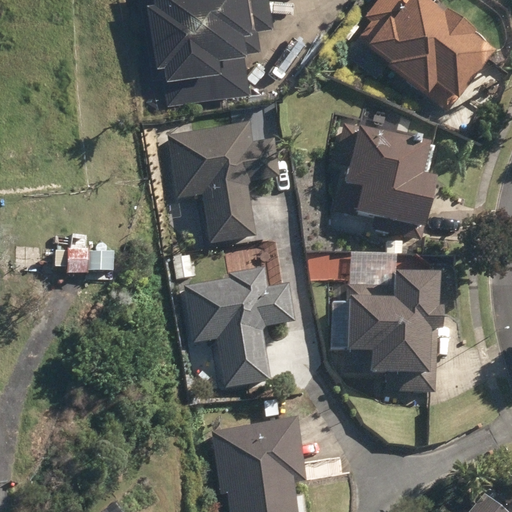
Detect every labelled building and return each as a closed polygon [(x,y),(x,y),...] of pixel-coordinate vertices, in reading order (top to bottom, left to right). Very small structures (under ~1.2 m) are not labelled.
[(269,26),(265,0),(138,0),(150,76),(159,75),(164,103),(245,90),(239,52),(255,49),(252,29),(269,26)] [(390,73),(387,76),(427,107),(429,105),(446,117),(454,108),(457,110),(493,63),(471,46),(473,43),(444,21),(441,25),(433,18),(437,12),(420,0),(381,0),(364,22),(372,27),(357,48),(390,73)] [(340,186),(333,215),(372,223),(370,232),(421,243),(435,183),(422,180),(429,148),(420,147),(421,144),(406,140),(404,143),(366,135),(367,132),(342,127),(333,167),(349,171),(345,187),(340,186)] [(165,142),(173,204),(201,200),(207,248),(252,241),(245,194),(249,189),(277,185),(272,147),(251,150),(248,130),(165,142)] [(190,251),(186,208),(164,211),(169,254),(190,251)] [(16,247),(16,273),(40,274),(40,247),(16,247)] [(65,254),(65,277),(84,277),(84,254),(65,254)] [(172,262),(175,281),(190,279),(188,260),(172,262)] [(227,285),(183,291),(190,345),(215,342),(221,393),(268,387),(261,338),(264,335),(292,331),(287,292),(265,294),(262,276),(226,281),(227,285)] [(438,281),(392,279),(392,290),(347,289),(343,375),(343,378),(367,378),(367,382),(383,383),(383,396),(433,398),(436,343),(440,344),(441,319),(437,318),(438,281)] [(293,427),(208,438),(215,498),(224,498),(226,511),(294,511),(292,491),(301,489),(293,427)]
